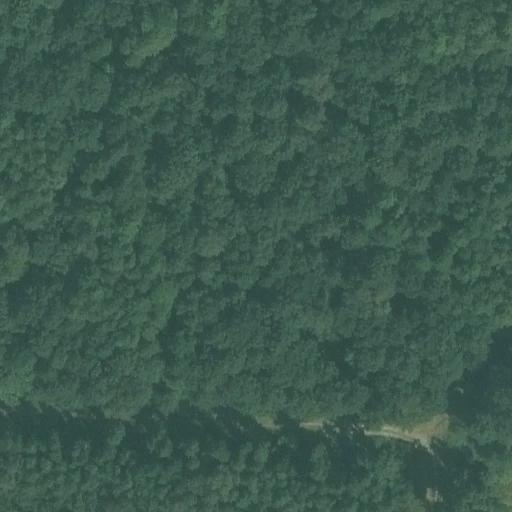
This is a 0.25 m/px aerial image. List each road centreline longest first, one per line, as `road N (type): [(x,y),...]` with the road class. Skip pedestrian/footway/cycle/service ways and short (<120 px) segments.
road 1 (track): [(0,414),(422,431),(442,447),(441,511)]
road 2 (track): [(442,447),(457,392),(511,312)]
